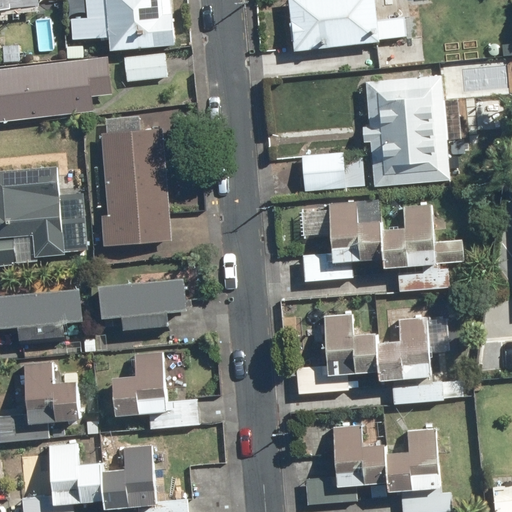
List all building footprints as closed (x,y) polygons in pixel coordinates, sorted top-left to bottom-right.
[(0,0),(0,13),(3,13),(3,7),(39,5),(38,0),(0,0)] [(170,0),(93,0),(95,18),(73,20),(74,38),(110,35),(111,49),(175,44),(170,0)] [(374,0),(288,0),(294,49),(405,38),(402,16),(376,19),(374,0)] [(165,53),(123,57),(125,81),(167,78),(165,53)] [(107,57),(0,68),(0,121),(93,111),(92,95),(111,93),(107,57)] [(440,76),(364,82),(372,186),(448,180),(440,76)] [(161,127),(100,132),(109,245),(170,240),(161,127)] [(342,152),(300,155),(303,191),(344,188),(342,152)] [(0,265),(18,264),(15,236),(34,234),(36,256),(88,252),(83,192),(60,194),(58,165),(0,169),(0,265)] [(301,254),(303,280),(353,276),(352,261),(383,259),(380,220),(358,222),(356,200),(328,203),(332,251),(301,254)] [(383,227),(387,267),(416,264),(419,289),(448,287),(446,264),(463,262),(461,239),(434,241),(431,202),(401,205),(402,225),(383,227)] [(186,277),(101,283),(104,316),(123,315),(124,328),(171,324),(170,310),(188,309),(186,277)] [(82,286),(0,292),(0,323),(0,326),(19,325),(20,339),(66,335),(65,321),(85,319),(82,286)] [(296,366),(298,393),(349,388),(348,374),(379,371),(375,332),(354,334),(352,313),(323,315),(327,364),(296,366)] [(423,316),(396,319),(398,337),(377,339),(381,379),(391,378),(394,404),(442,400),(440,379),(429,380),(423,316)] [(112,377),(115,414),(146,411),(148,429),(198,424),(196,397),(166,400),(162,350),(133,353),(135,375),(112,377)] [(0,414),(0,441),(50,437),(49,422),(80,420),(77,381),(55,383),(53,361),(25,363),(29,412),(0,414)] [(304,477),(306,503),(357,499),(356,484),(387,482),(383,443),(362,445),(360,423),(331,426),(335,474),(304,477)] [(432,427),(405,430),(406,449),(386,451),(390,491),(400,490),(402,511),(438,511),(450,511),(448,490),(438,491),(432,427)] [(5,498),(6,511),(76,511),(76,501),(105,499),(101,459),(79,461),(77,439),(49,442),(54,493),(5,498)] [(104,470),(107,507),(138,504),(138,511),(187,511),(186,498),(158,500),(153,443),(124,446),(126,468),(104,470)] [(511,485),(490,487),(491,511),(511,511),(511,498),(511,485)]
